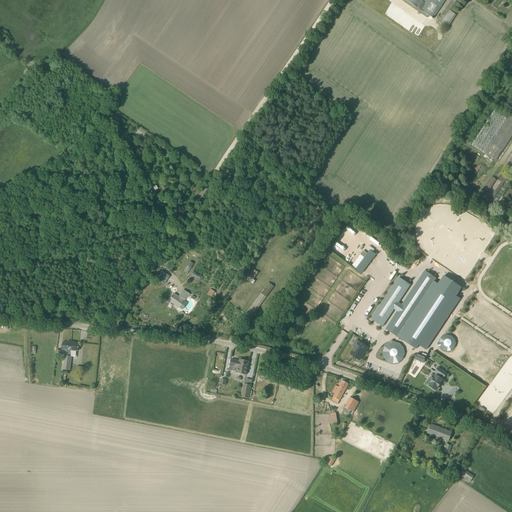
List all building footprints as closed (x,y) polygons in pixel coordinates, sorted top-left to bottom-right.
[(400,0),(427,18),(429,16),(433,19),(445,0),(400,0)] [(456,15),(453,13),(461,0),(451,0),(437,21),(444,26),(447,28),(456,15)] [(400,9),(398,8),(393,5),(391,3),(385,12),(392,16),(407,27),(413,18),(410,16),(400,9)] [(511,56),(509,55),(472,116),(477,120),(503,76),(506,78),(511,67),(511,56)] [(495,161),(509,139),(511,135),(511,111),(507,119),(494,111),(472,145),(495,161)] [(142,138),(147,132),(140,127),(135,134),(142,138)] [(139,167),(135,159),(131,162),(135,169),(139,167)] [(486,203),(508,218),(509,216),(490,203),(510,173),(506,170),(499,180),(501,181),(486,203)] [(482,190),(487,193),(496,179),(491,176),(482,190)] [(502,198),(505,200),(510,193),(511,195),(511,194),(511,189),(509,188),(502,198)] [(368,254),(365,258),(356,270),(362,274),(377,255),(371,250),(368,254)] [(352,267),(356,270),(368,254),(364,251),(352,267)] [(193,264),(189,262),(183,273),(187,276),(192,266),(193,264)] [(254,279),(259,272),(254,268),(246,278),(253,284),(256,280),(254,279)] [(427,272),(388,330),(417,350),(420,346),(427,351),(461,300),(457,297),(464,286),(446,274),(439,285),(435,282),(437,279),(427,272)] [(409,285),(399,278),(372,319),(382,326),(409,285)] [(251,318),(266,297),(274,286),(268,282),(261,293),(249,310),(246,314),(251,318)] [(169,301),(179,308),(182,310),(187,303),(184,301),(186,297),(187,298),(189,294),(183,290),(178,297),(173,294),(169,301)] [(243,323),(238,332),(246,335),(251,327),(248,325),(250,323),(246,322),(245,324),(243,323)] [(359,360),(368,347),(357,340),(353,346),(354,347),(350,354),(359,360)] [(67,342),(67,343),(63,342),(62,349),(64,350),(62,370),(69,370),(71,357),(71,356),(71,350),(77,351),(78,344),(72,343),(72,342),(67,342)] [(396,361),(399,359),(401,357),(402,354),(403,351),(401,347),(400,345),(398,343),(395,342),(392,342),(389,343),(386,345),(384,347),(383,350),(384,354),(385,357),(387,359),(390,361),(393,361),(396,361)] [(423,355),(414,351),(412,357),(423,362),(426,356),(423,355)] [(229,366),(237,368),(236,373),(246,375),(249,361),(240,359),(240,361),(231,359),(229,366)] [(435,390),(437,387),(438,387),(440,383),(442,379),(443,377),(444,378),(447,373),(438,368),(435,372),(438,374),(437,376),(436,375),(434,378),(431,382),(429,385),(435,390)] [(338,403),(348,384),(342,380),(339,387),(336,385),(332,392),(335,394),(332,400),(338,403)] [(244,384),(244,385),(242,397),(248,398),(251,385),(244,384)] [(353,412),(359,402),(350,397),(345,407),(343,411),(349,415),(351,411),(353,412)] [(448,441),(452,432),(431,424),(428,433),(448,441)] [(447,444),(444,451),(441,459),(445,461),(451,446),(447,444)] [(332,467),(336,459),(329,456),(325,463),(332,467)] [(474,476),(463,469),(459,475),(470,482),(474,476)]
